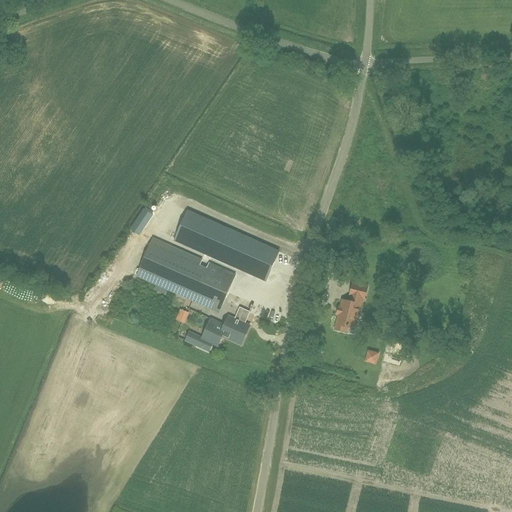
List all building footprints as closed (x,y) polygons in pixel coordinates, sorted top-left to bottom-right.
[(279,252),(187,212),(174,241),(266,281),(279,252)] [(144,228),(135,222),(131,229),(140,235),(144,228)] [(219,314),(236,276),(222,269),(153,239),(140,269),(136,277),(219,314)] [(355,329),(363,299),(364,300),(367,288),(353,284),(350,296),(351,296),(350,303),(343,301),(341,308),(339,308),(337,315),(339,315),(336,329),(338,330),(338,331),(344,332),(344,331),(347,332),(348,327),(355,329)] [(245,324),(249,313),(239,308),(234,320),(228,317),(225,325),(223,328),(220,335),(222,336),(241,345),(249,326),(245,324)] [(188,312),(180,309),(175,320),(184,323),(188,312)] [(220,335),(223,328),(225,325),(211,319),(202,338),(189,332),(185,341),(196,346),(196,347),(209,353),(214,344),(218,345),(222,336),(220,335)] [(376,365),(378,352),(365,349),(363,362),(376,365)]
